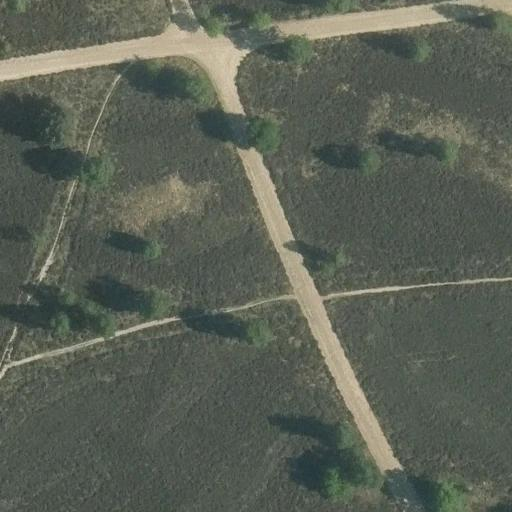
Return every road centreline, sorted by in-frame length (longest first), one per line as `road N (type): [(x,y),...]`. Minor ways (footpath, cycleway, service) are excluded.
road 1 (track): [(177,0),(188,27),(214,49),(308,294),(413,511)]
road 2 (track): [(0,65),(144,46),(214,49),(511,2)]
